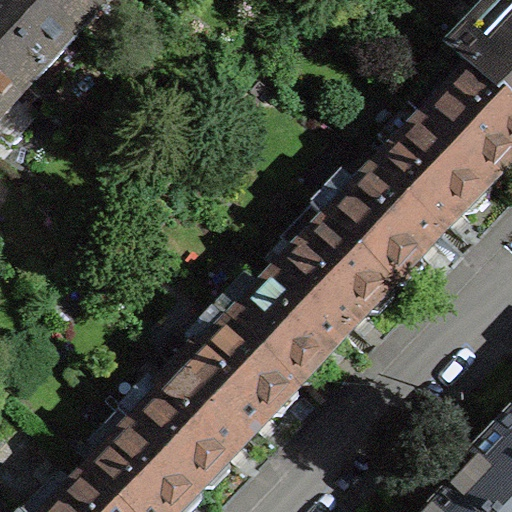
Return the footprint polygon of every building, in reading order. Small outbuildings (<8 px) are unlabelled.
[(0,0),(0,117),(28,88),(79,33),(108,0),(0,0)] [(295,254),(278,273),(260,292),(246,278),(215,310),(230,324),(202,352),(195,345),(174,368),(249,438),(264,423),(270,416),(277,416),(280,417),(297,399),(296,389),(297,387),(298,387),(308,386),(317,377),(325,369),(324,365),(325,359),(345,337),(360,321),(367,314),(373,314),(376,315),(393,297),(392,294),(393,286),(395,285),(402,285),(405,286),(417,273),(422,268),(421,258),(441,235),(463,213),(475,212),(482,205),(488,199),(490,185),(504,182),(510,175),(511,173),(511,0),(499,0),(451,51),(456,56),(408,107),(378,139),(392,153),(374,171),(357,190),(342,176),(312,209),(281,240),(295,254)] [(228,467),(228,461),(249,438),(174,368),(155,388),(147,381),(119,411),(200,489),(202,488),(208,488),(212,489),(223,477),(229,471),(228,467)] [(189,511),(201,500),(200,491),(200,489),(119,411),(88,444),(102,457),(85,476),(66,495),(52,481),(22,511),(189,511)] [(511,511),(511,419),(472,462),(478,467),(458,488),(435,511),(511,511)]
